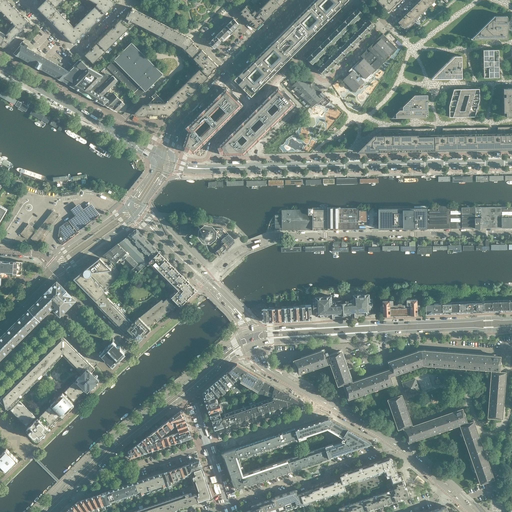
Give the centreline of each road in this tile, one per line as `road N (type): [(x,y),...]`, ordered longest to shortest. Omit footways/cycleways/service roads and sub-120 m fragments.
road 1 (tertiary): [(216,168),(511,162)]
road 2 (primary): [(248,332),(146,410),(38,511)]
road 3 (primary): [(511,318),(248,332)]
road 4 (primary): [(52,511),(134,434),(254,346)]
road 5 (residential): [(273,236),(511,233)]
road 6 (residential): [(170,158),(182,124),(306,0)]
road 7 (residential): [(134,470),(312,410),(319,399)]
road 8 (residential): [(209,511),(296,478),(326,477),(331,465),(389,440)]
road 9 (tertiary): [(114,129),(0,66)]
road 10 (primary): [(254,346),(383,333)]
road 11 (primary): [(383,333),(511,327)]
road 12 (residential): [(40,17),(75,52),(126,0)]
